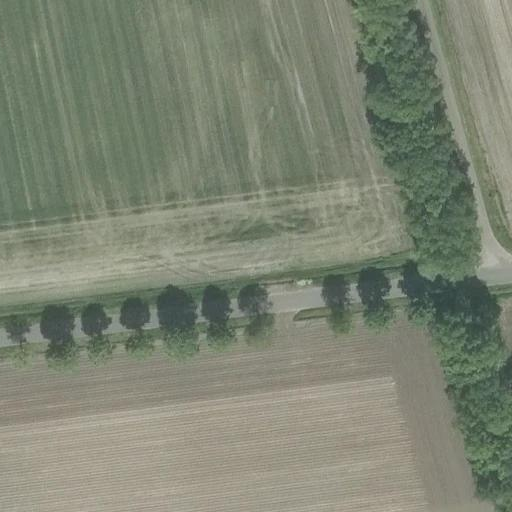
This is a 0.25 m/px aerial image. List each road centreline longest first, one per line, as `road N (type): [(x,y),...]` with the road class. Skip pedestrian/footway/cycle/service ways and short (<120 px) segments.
road 1 (track): [(507,511),(376,0)]
road 2 (tertiary): [(0,333),(492,268)]
road 3 (unclassified): [(420,0),(492,268)]
